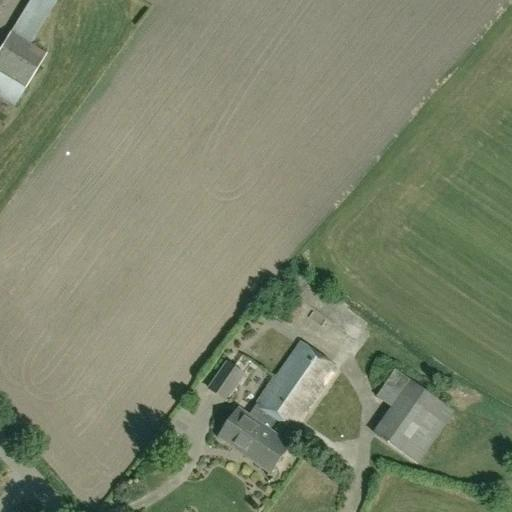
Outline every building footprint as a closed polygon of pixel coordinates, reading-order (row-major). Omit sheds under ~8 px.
[(43,22),(23,10),(11,28),(32,40),(43,22)] [(0,51),(0,94),(10,101),(21,87),(25,90),(46,57),(10,35),(0,51)] [(296,433),(330,384),(340,370),(303,344),(259,407),(268,413),(260,425),(271,432),(279,421),(296,433)] [(245,376),(228,364),(209,391),(226,403),(245,376)] [(418,465),(456,412),(396,371),(387,383),(377,397),(392,408),(374,433),(418,465)] [(271,432),(260,425),(239,410),(220,438),(273,474),(292,447),(271,432)]
